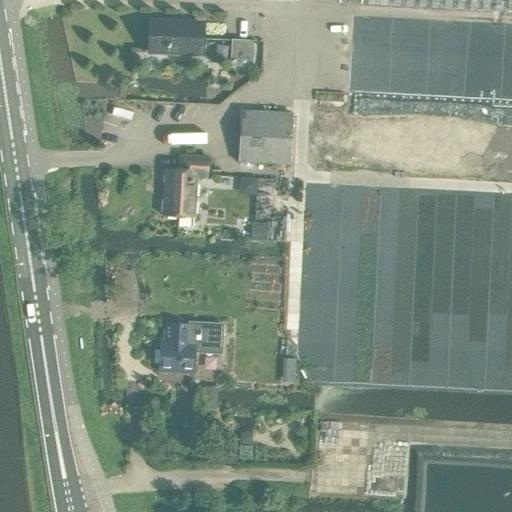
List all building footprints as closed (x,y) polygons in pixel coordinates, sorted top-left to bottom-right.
[(511,0),(316,0),(314,48),(333,49),(332,90),(460,96),(511,99),(511,0)] [(198,57),(200,24),(153,22),(151,55),(198,57)] [(229,40),(229,67),(251,67),(251,41),(229,40)] [(240,111),(238,163),(290,165),(292,113),(240,111)] [(166,169),(163,216),(193,218),(196,177),(206,177),(206,176),(207,157),(180,156),(179,169),(179,170),(166,169)] [(253,225),(253,241),(255,241),(266,241),(266,225),(255,225),(253,225)] [(160,348),(158,371),(193,373),(194,352),(220,354),(222,324),(189,323),(189,325),(166,324),(165,343),(165,348),(160,348)] [(282,359),(282,371),(294,371),(294,359),(282,359)] [(203,403),(203,409),(214,409),(214,403),(215,390),(215,388),(204,387),(204,390),(203,403)]
